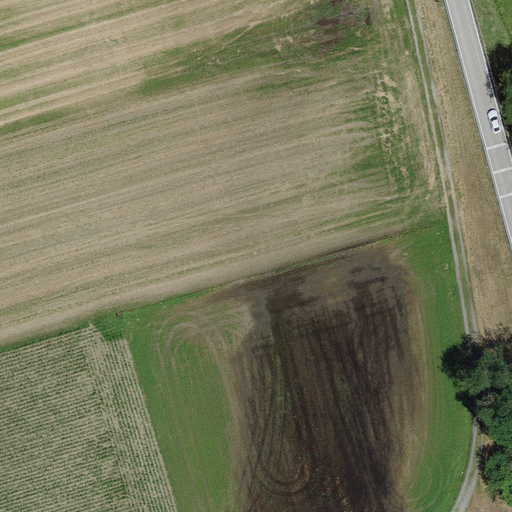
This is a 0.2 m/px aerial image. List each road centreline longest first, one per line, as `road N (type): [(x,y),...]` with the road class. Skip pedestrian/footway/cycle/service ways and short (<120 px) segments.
road 1 (track): [(453,511),(471,463),(479,404),(410,0)]
road 2 (unclassified): [(456,0),(511,205)]
